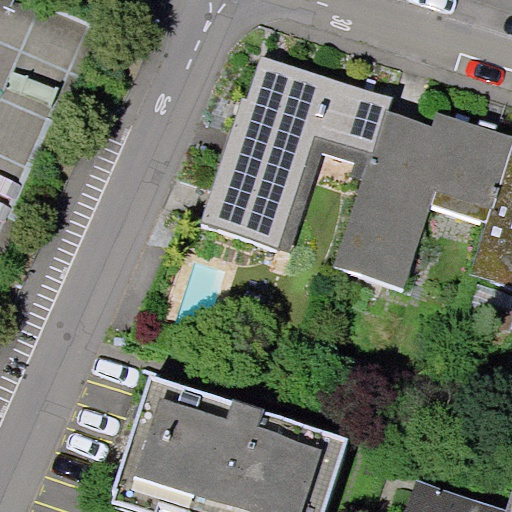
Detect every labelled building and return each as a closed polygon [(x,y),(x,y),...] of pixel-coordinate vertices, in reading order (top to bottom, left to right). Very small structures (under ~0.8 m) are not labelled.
[(203,229),(288,257),(322,154),(370,170),(386,120),(391,106),(263,64),(249,107),(243,105),(203,229)] [(436,196),(494,215),(511,159),(511,145),(438,121),(433,136),(386,120),(370,170),(336,273),(404,295),(436,196)] [(511,159),(494,215),(472,281),(511,293),(511,159)] [(152,378),(112,502),(142,511),(325,511),(348,441),(152,378)] [(415,511),(511,511),(511,509),(511,511),(488,511),(449,499),(445,508),(420,500),(415,511)]
